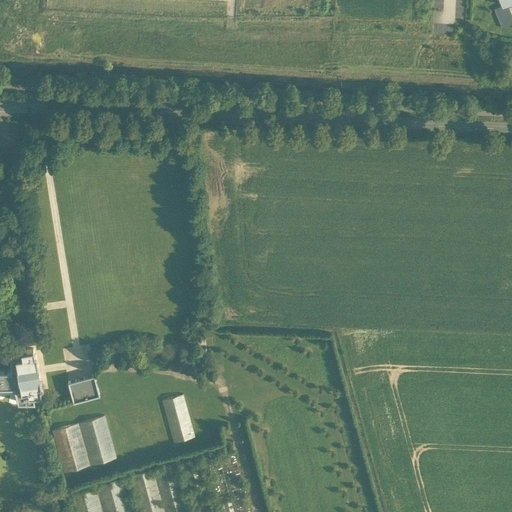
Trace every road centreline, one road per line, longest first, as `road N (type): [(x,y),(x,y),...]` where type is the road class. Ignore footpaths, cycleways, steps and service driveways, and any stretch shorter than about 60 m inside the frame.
road 1 (unclassified): [(0,105),(511,129)]
road 2 (track): [(0,11),(425,24)]
road 3 (track): [(258,511),(221,379),(231,328),(248,317)]
road 4 (track): [(221,379),(79,365)]
